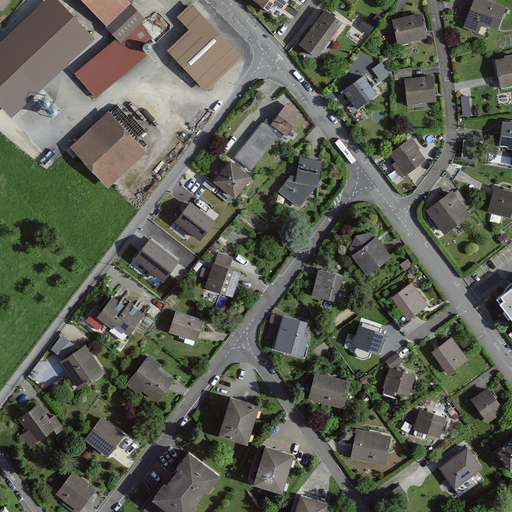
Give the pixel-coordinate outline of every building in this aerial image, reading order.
[(0,0),(0,7),(2,9),(8,0),(0,0)] [(93,38),(56,0),(45,0),(0,42),(0,104),(11,116),(93,38)] [(82,0),(107,25),(130,4),(126,0),(82,0)] [(255,0),(272,13),(278,5),(283,9),(287,4),(282,0),(255,0)] [(486,0),(485,0),(473,0),(464,27),(478,32),(481,23),(497,29),(505,7),(495,4),(494,3),(487,1),(486,0)] [(241,57),(191,4),(177,17),(189,29),(167,50),(205,90),(241,57)] [(325,10),(313,27),(329,38),(341,22),(325,10)] [(377,13),(372,20),(377,24),(382,17),(377,13)] [(420,13),(392,19),(398,44),(426,37),(420,13)] [(376,24),(366,17),(358,26),(368,34),(376,24)] [(126,31),(74,73),(95,98),(147,55),(139,46),(152,37),(141,24),(126,31)] [(313,27),(300,44),(316,56),(329,38),(313,27)] [(387,53),(379,56),(381,62),(384,64),(390,62),(387,53)] [(505,59),(496,60),(500,86),(511,84),(511,54),(504,56),(505,59)] [(381,63),(373,69),(381,81),(392,72),(381,63)] [(410,69),(394,70),(395,79),(411,77),(410,73),(410,69)] [(377,94),(363,76),(344,91),(357,109),(377,94)] [(432,77),(405,78),(407,103),(434,102),(432,77)] [(465,95),(461,96),(463,116),(471,115),(469,95),(465,95)] [(266,119),(262,124),(278,136),(280,138),(283,133),(286,135),(302,114),(287,103),(272,123),(266,119)] [(146,151),(108,111),(70,146),(107,186),(146,151)] [(511,120),(510,120),(509,123),(503,122),(501,138),(500,144),(507,145),(507,148),(511,148),(511,120)] [(278,136),(262,124),(236,158),(252,170),(278,136)] [(425,159),(409,139),(389,154),(406,174),(425,159)] [(472,140),(463,139),(461,157),(470,158),(472,140)] [(300,207),(317,185),(321,161),(299,157),(296,176),(290,176),(278,191),(300,207)] [(250,176),(229,160),(214,181),(222,188),(233,196),(235,197),(250,176)] [(500,188),(494,187),(492,196),(488,210),(489,210),(511,216),(511,189),(503,187),(503,189),(500,188)] [(233,196),(222,188),(217,195),(228,203),(233,196)] [(454,194),(451,191),(430,208),(426,211),(431,216),(445,234),(448,232),(460,222),(469,214),(463,206),(465,205),(469,202),(459,190),(454,194)] [(178,218),(203,236),(213,223),(188,204),(178,218)] [(367,274),(391,256),(376,237),(374,238),(369,232),(361,234),(354,240),(349,248),(354,254),(352,255),(367,274)] [(148,269),(163,251),(148,239),(134,257),(148,269)] [(178,263),(163,251),(148,269),(164,281),(178,263)] [(240,272),(213,263),(205,287),(233,296),(240,272)] [(342,275),(318,270),(312,295),(342,302),(345,292),(339,290),(342,275)] [(427,305),(411,282),(391,297),(398,306),(389,313),(400,328),(412,319),(410,317),(427,305)] [(511,287),(511,288),(498,299),(511,316),(511,287)] [(114,323),(126,307),(113,296),(97,316),(111,327),(114,323)] [(129,303),(126,307),(114,323),(128,333),(143,313),(129,303)] [(202,319),(176,311),(170,332),(196,340),(197,335),(202,319)] [(306,322),(283,317),(277,342),(304,349),(307,336),(302,335),(306,322)] [(384,333),(358,325),(349,352),(360,355),(363,347),(377,352),(384,333)] [(451,337),(433,351),(449,373),(468,359),(451,337)] [(104,372),(85,344),(60,361),(79,389),(104,372)] [(399,352),(387,360),(393,368),(404,359),(401,355),(399,352)] [(160,364),(148,355),(126,383),(139,393),(142,390),(157,401),(168,387),(173,380),(157,369),(160,364)] [(415,375),(391,368),(383,393),(395,397),(397,391),(409,394),(415,375)] [(350,381),(315,372),(310,395),(331,401),(330,404),(343,407),(350,381)] [(488,388),(472,398),(488,421),(503,410),(488,388)] [(247,443),(258,405),(230,397),(219,434),(247,443)] [(37,403),(18,419),(36,441),(53,428),(57,432),(64,427),(54,415),(50,418),(37,403)] [(412,434),(425,438),(427,432),(439,436),(445,417),(420,409),(412,434)] [(124,434),(101,417),(85,438),(107,456),(124,434)] [(390,435),(356,429),(351,457),(384,464),(390,435)] [(511,468),(511,436),(494,449),(510,471),(511,468)] [(293,454),(265,445),(254,482),(263,485),(260,492),(277,497),(279,490),(282,491),(293,454)] [(440,466),(459,493),(473,482),(469,476),(482,467),(467,446),(440,466)] [(220,474),(188,450),(177,466),(178,467),(166,483),(165,482),(152,498),(170,511),(190,511),(196,505),(194,504),(206,489),(207,490),(220,474)] [(95,488),(72,471),(56,493),(65,499),(79,510),(95,488)] [(324,511),(328,502),(300,493),(294,511),(324,511)] [(170,511),(152,498),(144,510),(146,511),(170,511)] [(77,511),(79,510),(65,499),(62,503),(74,511),(77,511)]
